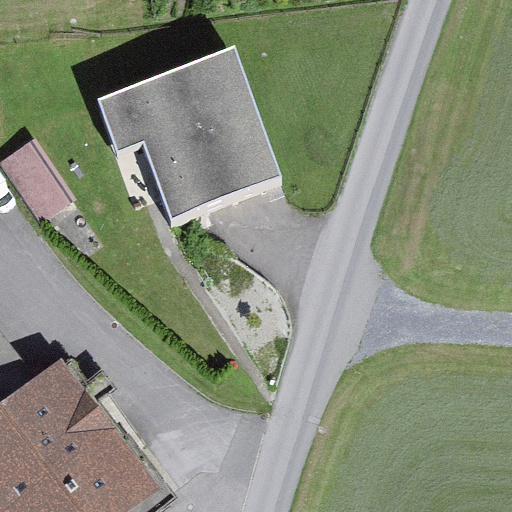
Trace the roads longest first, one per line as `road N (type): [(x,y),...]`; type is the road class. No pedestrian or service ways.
road 1 (unclassified): [(270,511),(434,0)]
road 2 (track): [(338,296),(402,324),(511,333)]
